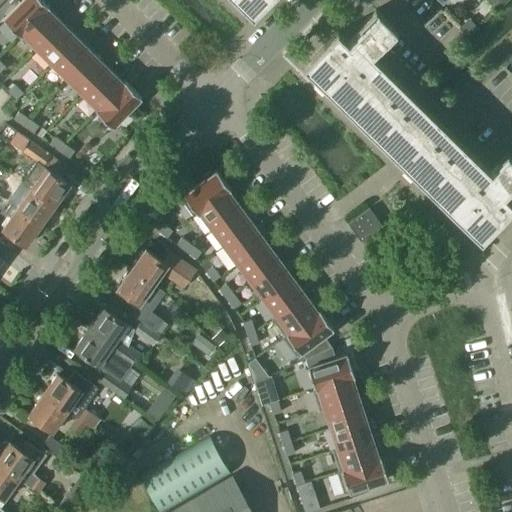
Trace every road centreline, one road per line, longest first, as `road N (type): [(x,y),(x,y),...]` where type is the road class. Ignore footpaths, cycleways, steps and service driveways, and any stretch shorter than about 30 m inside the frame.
road 1 (unclassified): [(6,360),(135,183),(212,101)]
road 2 (residential): [(387,321),(212,101)]
road 3 (unknown): [(275,511),(205,412),(134,449)]
road 4 (residential): [(447,511),(387,321)]
road 5 (residential): [(212,101),(109,0)]
road 6 (unclassified): [(212,101),(312,0)]
road 7 (residential): [(479,279),(511,417)]
